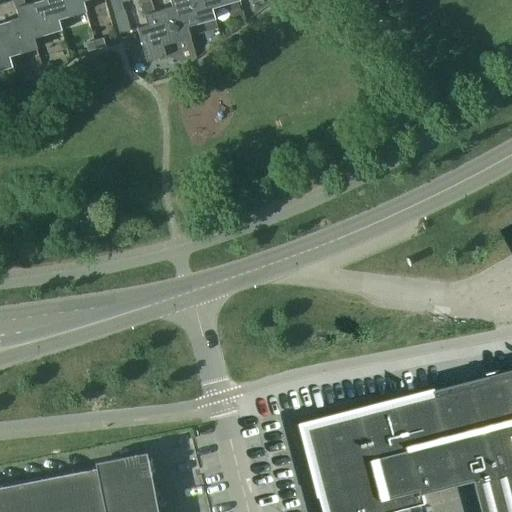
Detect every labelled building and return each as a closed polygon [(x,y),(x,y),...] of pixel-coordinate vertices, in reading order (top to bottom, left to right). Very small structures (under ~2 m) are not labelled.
[(71,28),(68,17),(62,0),(42,0),(43,0),(34,3),(43,36),(71,28)] [(62,0),(68,17),(86,12),(83,2),(89,0),(62,0)] [(111,0),(114,12),(125,9),(123,3),(133,0),(111,0)] [(170,0),(172,7),(163,10),(173,43),(191,38),(188,27),(197,24),(190,0),(170,0)] [(190,0),(197,24),(216,19),(213,9),(222,6),(220,0),(190,0)] [(43,36),(34,3),(15,8),(18,19),(9,21),(19,54),(37,49),(34,39),(43,36)] [(163,46),(173,43),(163,10),(145,15),(148,26),(137,29),(147,62),(166,56),(163,46)] [(0,71),(13,68),(9,57),(19,54),(9,21),(0,23),(0,71)] [(122,37),(126,49),(139,46),(135,33),(122,37)] [(104,38),(95,40),(97,48),(106,46),(104,38)] [(95,40),(86,43),(88,51),(97,48),(95,40)] [(483,511),(511,511),(511,371),(303,425),(321,497),(314,504),(322,511),(392,511),(424,504),(421,490),(474,477),(483,511)] [(158,511),(147,452),(94,462),(95,468),(0,487),(0,511),(158,511)]
